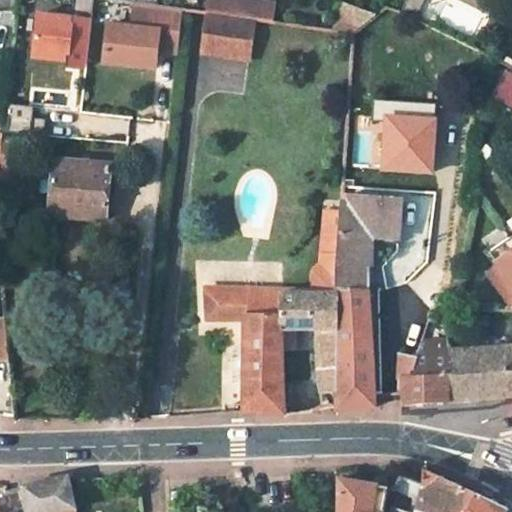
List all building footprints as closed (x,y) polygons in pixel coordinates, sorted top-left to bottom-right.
[(94,0),(74,0),(73,18),(40,14),(35,56),(68,60),(68,65),(87,67),(94,0)] [(256,19),(259,2),(248,0),(233,0),(232,15),(256,19)] [(407,0),(372,0),(372,2),(385,8),(402,12),(407,0)] [(184,9),(136,2),(133,26),(109,23),(105,62),(157,68),(159,57),(179,59),(184,9)] [(343,3),(333,30),(355,33),(375,16),(343,3)] [(511,75),(502,71),(493,89),(511,99),(511,75)] [(437,103),(373,99),(372,121),(386,122),(383,169),(432,172),(437,103)] [(0,159),(0,173),(17,176),(20,148),(28,149),(30,134),(44,135),(46,120),(32,118),(34,107),(6,104),(2,137),(1,155),(0,159)] [(112,165),(56,160),(52,206),(83,209),(82,218),(107,221),(112,165)] [(368,231),(399,235),(401,201),(343,196),(341,229),(368,231)] [(51,216),(82,218),(83,209),(52,206),(51,216)] [(369,268),(368,231),(341,229),(339,228),(337,265),(338,292),(339,327),(339,366),(336,410),(376,407),(376,397),(369,268)] [(511,235),(489,252),(511,282),(511,235)] [(252,322),(252,413),(283,415),(283,328),(282,292),(210,291),(211,318),(252,322)] [(283,328),(297,328),(310,327),(309,292),(282,292),(283,328)] [(338,292),(309,292),(310,327),(318,327),(339,327),(338,292)] [(404,404),(447,401),(448,350),(446,309),(433,309),(418,359),(413,378),(402,378),(404,404)] [(6,318),(0,318),(0,359),(10,359),(6,318)] [(318,327),(318,366),(339,366),(339,327),(318,327)] [(511,395),(511,346),(448,350),(447,401),(511,395)] [(418,359),(400,353),(398,378),(402,378),(413,378),(418,359)] [(422,485),(414,511),(505,511),(507,508),(425,470),(422,485)] [(22,486),(26,511),(76,511),(69,477),(22,486)] [(339,479),(338,511),(384,511),(389,487),(339,479)] [(8,511),(3,493),(0,493),(0,511),(8,511)]
